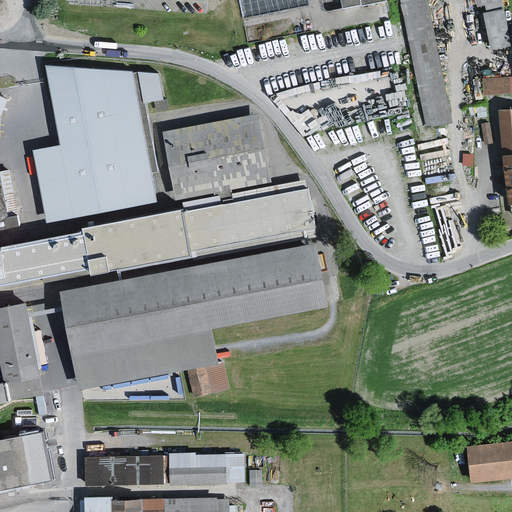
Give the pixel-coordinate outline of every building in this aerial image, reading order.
[(387,0),(343,0),(345,9),(388,1),(387,0)] [(428,0),(401,0),(427,128),(453,123),(428,0)] [(505,10),(503,1),(486,5),(488,14),(505,10)] [(488,14),(485,14),(493,51),(511,46),(511,41),(505,10),(488,14)] [(62,144),(34,150),(48,224),(160,203),(154,173),(161,172),(148,103),(165,100),(160,73),(140,72),(135,74),(135,71),(47,65),(62,144)] [(380,71),(383,89),(405,86),(402,68),(380,71)] [(511,76),(483,79),(484,96),(511,93),(511,76)] [(0,94),(0,114),(3,116),(9,98),(0,94)] [(400,95),(384,98),(387,113),(403,109),(400,95)] [(167,100),(155,103),(157,111),(169,109),(167,100)] [(306,134),(322,123),(313,108),(296,118),(306,134)] [(511,109),(500,111),(505,150),(511,214),(511,109)] [(261,114),(165,130),(177,198),(273,180),(261,114)] [(491,123),(482,125),(486,145),(494,144),(491,123)] [(464,154),(463,166),(473,167),(474,154),(464,154)] [(0,170),(0,230),(25,226),(13,168),(0,170)] [(312,187),(0,245),(0,289),(319,227),(312,187)] [(318,245),(62,293),(80,389),(221,362),(214,329),(330,307),(318,245)] [(30,304),(0,309),(0,349),(6,382),(7,385),(41,379),(44,378),(30,304)] [(226,364),(192,371),(198,399),(231,392),(226,364)] [(41,379),(7,385),(10,401),(44,395),(41,379)] [(38,418),(23,418),(23,427),(38,426),(38,418)] [(26,434),(0,438),(0,488),(35,482),(26,434)] [(511,441),(469,446),(473,483),(511,478),(511,441)] [(198,452),(172,453),(172,484),(248,482),(247,453),(198,454),(198,452)] [(165,455),(87,457),(88,486),(166,484),(165,455)] [(263,470),(250,470),(251,487),(263,486),(263,470)] [(116,496),(88,496),(88,511),(219,511),(219,499),(219,497),(116,499),(116,496)] [(230,499),(219,499),(219,511),(230,511),(231,506),(230,499)]
